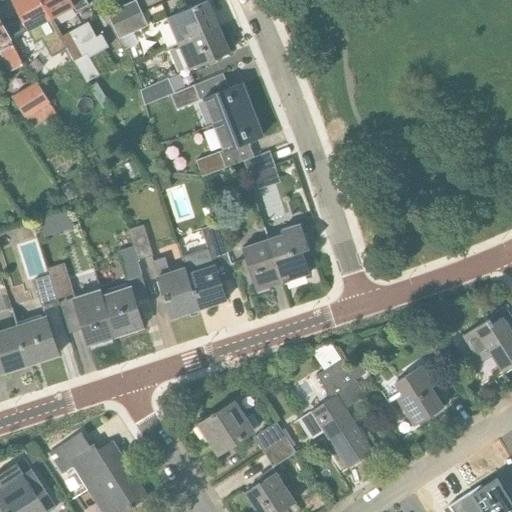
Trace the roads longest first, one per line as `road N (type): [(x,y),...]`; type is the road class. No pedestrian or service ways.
road 1 (residential): [(364,306),(251,0)]
road 2 (tertiary): [(124,383),(364,306)]
road 3 (residential): [(355,511),(511,413)]
road 4 (tertiary): [(364,306),(511,251)]
road 5 (residential): [(124,383),(206,506)]
road 6 (tertiary): [(0,425),(124,383)]
